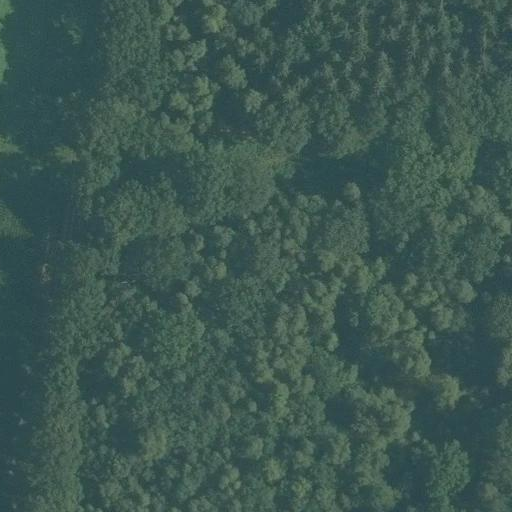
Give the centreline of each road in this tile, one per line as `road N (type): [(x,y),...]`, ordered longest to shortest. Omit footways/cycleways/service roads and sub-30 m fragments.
road 1 (track): [(112,0),(24,511)]
road 2 (track): [(511,114),(87,149)]
